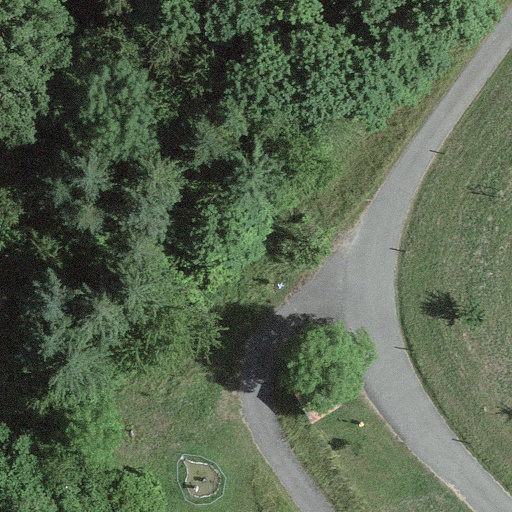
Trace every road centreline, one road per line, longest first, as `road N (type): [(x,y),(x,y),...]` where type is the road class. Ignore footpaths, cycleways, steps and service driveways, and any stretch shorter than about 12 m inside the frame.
road 1 (unclassified): [(511,31),(451,106),(380,218),(364,286),(388,384),(416,428),(504,511)]
road 2 (track): [(364,286),(304,305),(269,339),(258,382),(270,433),(324,511)]
